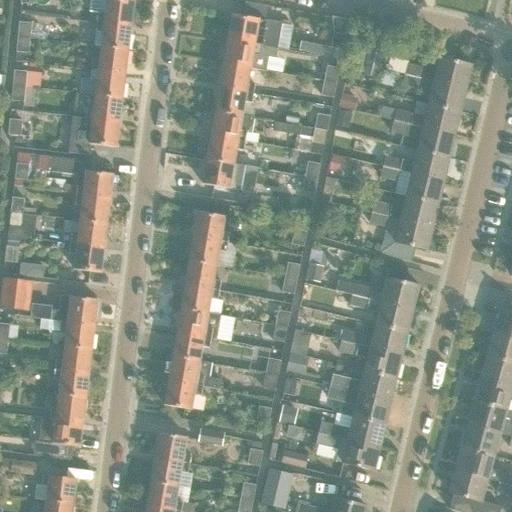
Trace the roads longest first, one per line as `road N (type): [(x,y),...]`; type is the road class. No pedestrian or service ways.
road 1 (residential): [(105,511),(169,0)]
road 2 (residential): [(400,511),(511,55)]
road 3 (residential): [(511,43),(323,0)]
